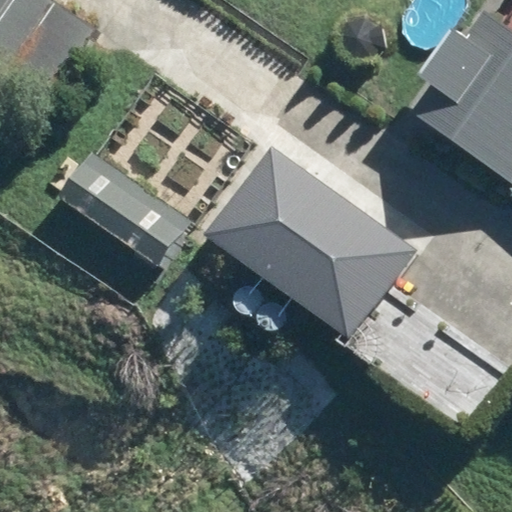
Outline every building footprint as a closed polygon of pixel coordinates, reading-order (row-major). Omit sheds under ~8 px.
[(198,4),(193,0),(0,0),(0,52),(65,105),(127,30),(156,54),(198,4)] [(261,61),(205,20),(173,62),(229,104),(261,61)] [(511,26),(445,114),(511,164),(511,26)] [(212,206),(121,139),(79,196),(170,263),(212,206)] [(433,240),(377,207),(344,261),(366,274),(349,303),(383,323),(367,349),(423,381),(464,312),(409,280),(433,240)]
